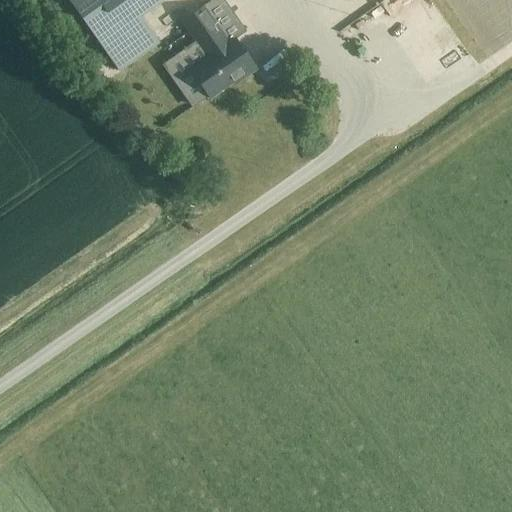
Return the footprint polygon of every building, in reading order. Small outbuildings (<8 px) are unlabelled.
[(92,8),(88,0),(63,0),(72,18),(92,8)] [(121,0),(84,36),(122,75),(199,0),(121,0)] [(345,20),(367,11),(363,2),(341,11),(345,20)] [(204,8),(183,22),(208,57),(190,70),(192,72),(196,69),(211,92),(208,94),(209,97),(232,80),(234,83),(255,68),(240,48),(235,51),(204,8)] [(183,171),(167,174),(171,194),(187,192),(183,171)]
